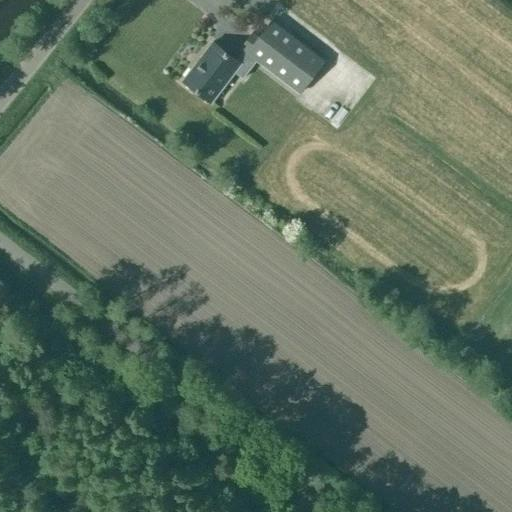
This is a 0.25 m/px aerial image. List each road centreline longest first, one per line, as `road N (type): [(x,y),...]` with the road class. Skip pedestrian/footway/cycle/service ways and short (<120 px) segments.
road 1 (unclassified): [(353,511),(0,241)]
road 2 (unclassified): [(0,100),(80,0)]
